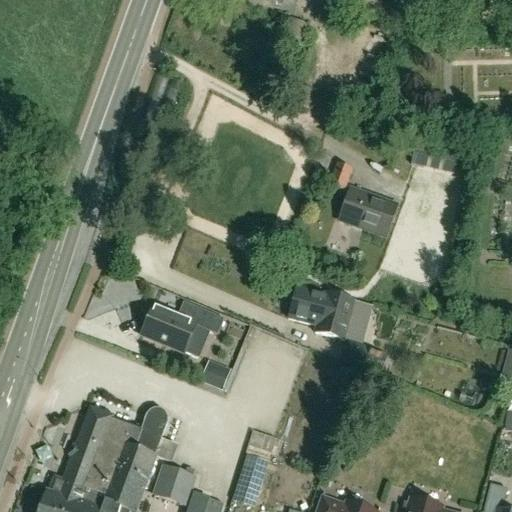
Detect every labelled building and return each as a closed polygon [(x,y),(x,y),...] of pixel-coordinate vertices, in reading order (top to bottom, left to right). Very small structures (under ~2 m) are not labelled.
[(300,45),(306,26),(292,21),(285,40),(300,45)] [(409,167),(453,177),(458,155),(414,146),(409,167)] [(345,193),(352,171),(334,165),(327,187),(345,193)] [(350,191),(339,222),(385,238),(396,208),(350,191)] [(324,295),(324,296),(296,289),(288,321),(316,328),(314,335),(344,342),(354,303),(324,295)] [(216,337),(223,322),(172,301),(166,316),(153,310),(141,338),(183,356),(194,328),(216,337)] [(387,358),(348,343),(340,363),(379,378),(387,358)] [(221,392),(228,373),(217,369),(214,376),(205,373),(200,384),(221,392)] [(68,457),(70,460),(62,483),(53,479),(48,494),(46,493),(39,511),(117,511),(118,510),(123,511),(135,511),(166,432),(166,423),(165,417),(160,413),(153,413),(150,414),(147,418),(141,433),(111,422),(112,419),(89,410),(75,449),(71,449),(68,457)] [(161,468),(151,498),(186,509),(196,480),(192,479),(194,472),(185,469),(183,475),(161,468)] [(501,511),(507,492),(490,488),(483,511),(501,511)] [(366,511),(345,505),(344,508),(321,500),(317,511),(366,511)] [(441,511),(442,510),(409,502),(408,506),(404,505),(401,511),(441,511)]
